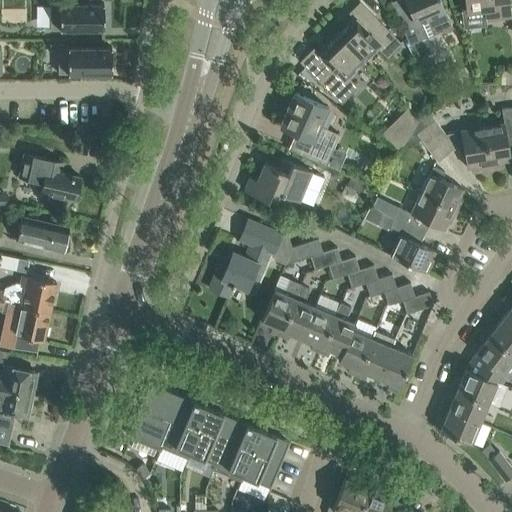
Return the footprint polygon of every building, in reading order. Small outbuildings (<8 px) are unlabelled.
[(445,11),(440,0),(405,0),(406,2),(393,8),(407,38),(404,39),(408,45),(409,44),(410,45),(424,39),(452,26),(446,11),(445,11)] [(464,0),(466,12),(484,10),(485,20),(511,17),(509,0),(464,0)] [(400,42),(360,2),(350,13),(355,18),(338,36),(362,61),(377,46),(386,56),(400,42)] [(50,3),(50,29),(104,29),(103,3),(50,3)] [(362,61),(338,36),(320,53),(314,48),(301,61),(341,102),(356,87),(346,76),(362,61)] [(111,47),(58,47),(58,73),(112,73),(111,47)] [(327,107),(294,92),(280,125),(307,137),(300,154),(325,165),(338,134),(319,125),(327,107)] [(404,144),(420,119),(420,118),(409,107),(380,135),(400,150),(404,144)] [(504,122),(482,126),(489,166),(503,164),(503,161),(511,159),(507,139),(511,138),(511,107),(502,109),(504,122)] [(489,166),(482,126),(460,130),(460,131),(445,133),(434,120),(435,119),(430,111),(420,118),(420,119),(446,154),(455,147),(453,144),(462,143),(467,167),(475,166),(476,169),(489,166)] [(420,119),(413,130),(437,162),(446,154),(420,119)] [(60,172),(63,161),(24,152),(18,176),(41,182),(39,191),(75,199),(80,176),(60,172)] [(250,177),(244,190),(276,203),(280,193),(298,200),(299,198),(312,204),(324,175),(311,170),(282,157),(277,168),(265,162),(257,180),(250,177)] [(432,165),(420,191),(456,210),(462,197),(460,196),(463,188),(441,178),(444,171),(432,165)] [(450,223),(456,210),(420,191),(410,211),(444,229),(448,222),(450,223)] [(386,203),(382,209),(391,214),(395,207),(386,203)] [(405,223),(410,211),(398,206),(398,207),(393,217),(405,223)] [(63,250),(68,227),(16,215),(15,220),(20,221),(16,240),(63,250)] [(393,217),(388,228),(400,233),(405,223),(393,217)] [(271,252),(273,253),(275,260),(285,263),(292,246),(289,235),(248,218),(240,239),(250,243),(244,256),(233,251),(228,262),(221,259),(209,288),(229,296),(234,284),(247,289),(252,276),(260,279),(271,252)] [(434,250),(400,233),(390,254),(427,272),(433,259),(430,257),(434,250)] [(323,251),(319,238),(292,246),(285,263),(284,264),(311,255),(323,251)] [(342,260),(338,247),(323,251),(311,255),(315,269),(329,265),(342,260)] [(360,269),(356,256),(342,260),(329,265),(333,278),(347,273),(360,269)] [(18,259),(16,271),(25,272),(27,260),(18,259)] [(374,265),(360,269),(347,273),(352,287),(365,282),(378,278),(374,265)] [(392,274),(378,278),(365,282),(369,296),(383,291),(396,287),(392,274)] [(6,292),(4,301),(21,305),(21,304),(50,310),(56,282),(22,275),(20,285),(17,284),(6,288),(5,292),(6,292)] [(300,284),(301,284),(302,283),(290,278),(284,292),(274,288),(261,319),(273,324),(270,331),(279,335),(300,284)] [(411,283),(396,287),(383,291),(387,304),(402,299),(415,296),(411,283)] [(302,336),(315,305),(305,301),(310,288),(301,284),(300,284),(279,335),(288,338),(291,332),(302,336)] [(433,305),(429,291),(415,296),(402,299),(406,313),(433,305)] [(509,308),(502,318),(511,325),(511,298),(509,296),(504,304),(509,308)] [(0,299),(0,309),(1,310),(1,311),(5,312),(0,337),(0,345),(16,347),(37,351),(40,339),(44,340),(50,310),(21,304),(21,305),(4,301),(0,299)] [(342,353),(352,329),(355,322),(346,318),(351,306),(340,301),(335,314),(319,351),(328,355),(330,349),(341,353),(342,353)] [(319,351),(335,314),(315,305),(302,336),(313,341),(310,348),(319,351)] [(489,323),(483,331),(511,353),(511,325),(502,318),(494,327),(489,323)] [(356,375),(372,337),(352,329),(342,353),(341,353),(338,360),(350,364),(347,371),(356,375)] [(511,380),(511,353),(483,331),(477,338),(483,342),(475,353),(480,357),(471,370),(494,380),(500,372),(502,373),(511,380)] [(379,377),(392,345),(372,337),(356,375),(365,379),(368,372),(379,377)] [(397,392),(412,354),(392,345),(379,377),(390,381),(387,388),(397,392)] [(0,349),(0,360),(2,361),(7,361),(9,351),(0,349)] [(0,386),(32,393),(37,372),(5,365),(3,376),(0,375),(0,386)] [(454,377),(450,386),(488,401),(488,400),(499,404),(507,385),(494,380),(471,370),(466,368),(461,380),(454,377)] [(152,384),(130,436),(160,448),(160,449),(162,446),(161,445),(181,396),(152,384)] [(27,415),(32,393),(0,386),(0,442),(8,445),(16,412),(27,415)] [(479,421),(488,401),(450,386),(447,394),(453,397),(449,408),(479,421)] [(181,396),(161,445),(162,446),(187,457),(188,457),(190,452),(189,452),(208,407),(181,396)] [(208,407),(189,452),(190,452),(215,463),(216,463),(235,418),(208,407)] [(471,442),(479,421),(449,408),(444,420),(437,417),(433,426),(471,442)] [(215,463),(213,467),(214,468),(240,479),(241,479),(243,475),(242,474),(261,429),(235,418),(216,463),(215,463)] [(261,429),(242,474),(243,475),(270,486),(289,441),(261,429)] [(511,475),(511,467),(499,450),(496,452),(490,444),(481,450),(505,481),(511,475)] [(142,462),(136,468),(144,477),(150,472),(142,462)] [(337,511),(358,511),(369,487),(345,477),(336,498),(332,496),(326,511),(336,511),(337,511)] [(396,511),(388,509),(393,497),(369,487),(358,511),(396,511)]
